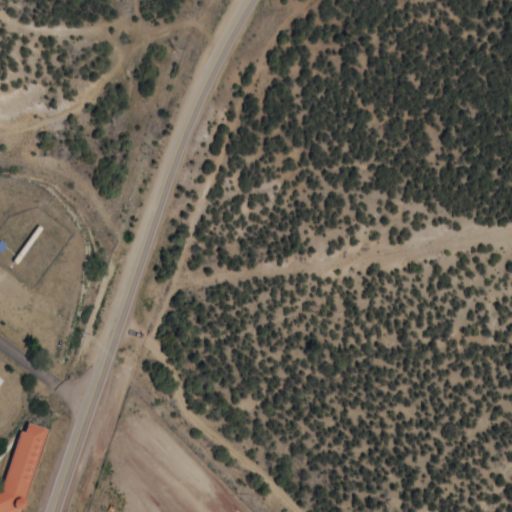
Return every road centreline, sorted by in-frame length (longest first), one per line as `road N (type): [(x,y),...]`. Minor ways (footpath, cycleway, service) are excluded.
road 1 (secondary): [(246,0),(186,122),(51,511)]
road 2 (residential): [(0,190),(41,213),(86,406),(197,511)]
road 3 (residential): [(217,51),(132,66),(95,92),(3,192)]
